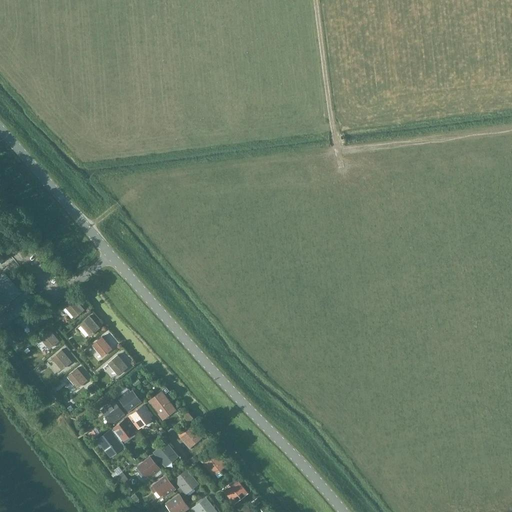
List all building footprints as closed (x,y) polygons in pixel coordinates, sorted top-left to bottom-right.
[(0,299),(6,306),(21,293),(4,273),(0,276),(0,299)] [(74,318),(81,312),(77,306),(79,304),(74,298),(64,307),(74,318)] [(33,331),(40,324),(36,319),(38,317),(33,311),(23,319),(33,331)] [(89,336),(97,330),(92,324),(95,322),(89,316),(80,324),(89,336)] [(48,349),(56,343),(52,337),(54,336),(49,329),(39,337),(48,349)] [(102,357),(109,350),(105,345),(107,343),(102,337),(92,345),(102,357)] [(61,370),(69,364),(64,358),(67,356),(61,350),(52,358),(61,370)] [(117,375),(125,369),(120,364),(123,362),(117,355),(108,364),(117,375)] [(77,388),(84,382),(80,377),(82,375),(77,368),(67,377),(77,388)] [(119,398),(128,410),(140,401),(131,389),(129,391),(128,390),(119,398)] [(161,392),(150,401),(162,418),(173,410),(161,392)] [(101,411),(110,423),(123,414),(114,402),(101,411)] [(140,426),(150,418),(142,407),(131,415),(140,426)] [(121,437),(134,428),(126,419),(114,428),(121,437)] [(189,447),(200,438),(189,425),(178,434),(189,447)] [(108,453),(119,445),(109,431),(98,440),(108,453)] [(165,465),(176,456),(166,443),(154,452),(165,465)] [(213,474),(224,466),(214,452),(203,461),(213,474)] [(150,477),(159,469),(149,457),(140,465),(137,467),(146,478),(148,475),(150,477)] [(186,493),(197,484),(186,471),(175,479),(186,493)] [(153,492),(156,490),(160,496),(163,494),(164,496),(174,489),(165,477),(155,484),(153,485),(150,488),(153,492)] [(234,502),(246,494),(235,480),(224,489),(234,502)] [(179,495),(168,502),(165,504),(170,511),(181,511),(187,508),(179,495)] [(197,511),(215,511),(205,499),(194,507),(197,511)]
